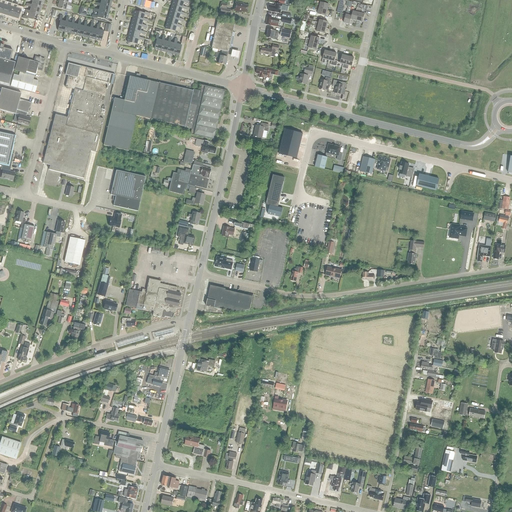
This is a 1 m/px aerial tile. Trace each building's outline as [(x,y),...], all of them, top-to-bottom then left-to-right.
[(2,0),(1,3),(2,3),(0,10),(0,13),(5,15),(8,5),(7,5),(4,4),(4,0),(2,0)] [(9,0),(7,5),(8,5),(5,15),(11,17),(14,7),(13,7),(10,6),(11,1),(9,0)] [(40,9),(42,3),(33,0),(32,1),(31,5),(26,3),(26,6),(31,7),(31,6),(40,9)] [(71,4),(68,3),(59,0),(57,7),(65,10),(67,5),(70,6),(71,4)] [(15,2),(13,7),(14,7),(11,17),(18,19),(21,9),(16,8),(17,3),(15,2)] [(241,11),(247,12),(248,6),(243,4),(243,3),(235,2),(233,11),(241,12),(241,11)] [(316,4),(315,7),(327,10),(329,4),(320,2),(320,5),(316,4)] [(220,8),(218,13),(219,13),(227,15),(229,15),(230,10),(226,9),(227,4),(221,3),(220,8)] [(268,11),(280,13),(281,9),(284,10),(285,5),(275,3),(275,6),(269,5),(268,11)] [(187,8),(182,6),(182,7),(172,4),(171,10),(180,13),(181,12),(182,9),(186,10),(187,8)] [(108,14),(109,8),(99,5),(99,6),(98,10),(93,8),(93,11),(94,11),(98,12),(98,11),(108,14)] [(39,15),(40,9),(31,6),(31,7),(30,11),(25,9),(24,12),(29,13),(29,12),(39,15)] [(327,10),(315,7),(314,10),(318,11),(317,14),(325,16),(327,10)] [(345,14),(343,23),(349,24),(351,19),(350,19),(352,12),(350,11),(351,7),(347,7),(345,14)] [(352,12),(350,19),(351,19),(356,21),(359,9),(358,8),(357,8),(356,12),(353,11),(352,12)] [(359,9),(356,21),(362,22),(364,14),(361,13),(362,9),(359,9)] [(185,14),(181,12),(180,13),(171,10),(169,16),(178,19),(179,18),(180,15),(185,16),(185,14)] [(106,20),(108,14),(98,11),(98,12),(94,11),(93,15),(92,15),(91,17),(96,18),(97,17),(106,20)] [(135,11),(133,16),(133,17),(143,20),(143,18),(144,15),(149,16),(149,13),(144,12),(144,13),(135,11)] [(37,21),(39,15),(29,12),(29,13),(28,17),(23,16),(22,18),(27,19),(28,18),(37,21)] [(57,30),(62,31),(64,32),(66,22),(65,22),(61,21),(62,16),(60,15),(59,20),(60,21),(57,30)] [(183,20),(179,18),(178,19),(169,16),(167,22),(177,25),(177,24),(178,21),(183,22),(183,20)] [(66,17),(65,22),(66,22),(64,32),(70,33),(72,23),(71,23),(67,22),(69,17),(66,17)] [(148,20),(143,18),(143,20),(133,17),(132,23),(141,26),(141,25),(142,21),(147,22),(148,20)] [(267,17),(265,24),(271,25),(273,26),(278,27),(279,20),(274,19),(272,18),(267,17)] [(72,18),(71,23),(72,23),(70,33),(76,35),(78,25),(77,25),(74,24),(75,19),(72,18)] [(79,20),(77,25),(78,25),(76,35),(82,36),(85,26),(83,26),(80,25),(81,20),(79,20)] [(221,50),(228,52),(234,24),(226,22),(217,20),(211,48),(221,50)] [(85,21),(83,26),(85,26),(82,36),(88,38),(91,28),(90,28),(86,27),(87,22),(85,21)] [(182,26),(177,24),(177,25),(167,22),(165,29),(175,32),(176,27),(181,28),(182,26)] [(91,23),(90,28),(91,28),(88,38),(95,39),(97,29),(96,29),(92,28),(93,23),(91,23)] [(146,26),(141,25),(141,26),(132,23),(130,29),(140,32),(140,31),(141,27),(146,28),(146,26)] [(97,24),(96,29),(97,29),(95,39),(101,41),(103,31),(98,30),(100,25),(97,24)] [(317,28),(316,32),(324,34),(326,28),(314,25),(313,27),(317,28)] [(145,32),(140,31),(140,32),(130,29),(129,36),(138,38),(138,37),(139,33),(144,34),(145,32)] [(273,39),(277,40),(278,32),(274,31),(275,31),(268,29),(266,38),(273,39)] [(290,38),(291,31),(282,29),(280,36),(290,38)] [(154,49),(158,50),(160,50),(162,41),(161,40),(157,39),(159,34),(156,34),(155,39),(156,39),(154,49)] [(162,35),(161,40),(162,41),(160,50),(166,52),(168,42),(167,42),(163,41),(165,36),(162,35)] [(143,38),(138,37),(138,38),(129,36),(127,42),(137,44),(138,39),(143,41),(143,38)] [(168,37),(167,42),(168,42),(166,52),(172,53),(174,44),(173,44),(170,43),(171,38),(168,37)] [(174,39),(173,44),(174,44),(172,53),(179,55),(181,45),(176,44),(177,39),(174,39)] [(318,44),(305,41),(305,44),(309,45),(308,48),(316,50),(318,44)] [(0,82),(9,84),(11,77),(15,62),(10,61),(13,50),(3,47),(4,45),(0,44),(0,45),(0,82)] [(278,50),(279,46),(273,45),(272,50),(262,48),(261,53),(270,55),(270,56),(274,57),(275,50),(278,50)] [(221,53),(215,52),(214,57),(219,58),(218,63),(225,65),(228,52),(221,50),(221,53)] [(239,52),(232,50),(230,57),(238,59),(239,52)] [(322,59),(321,62),(321,63),(322,63),(324,63),(325,60),(328,60),(330,52),(324,51),(322,59)] [(336,54),(330,52),(328,60),(331,61),(330,65),(336,66),(337,61),(335,61),(336,54)] [(342,55),(339,63),(343,64),(342,68),(345,69),(348,56),(342,55)] [(42,71),(45,59),(35,56),(34,61),(18,57),(14,70),(25,73),(26,71),(35,74),(37,69),(42,71)] [(354,58),(348,56),(345,69),(348,69),(349,65),(352,66),(354,58)] [(55,115),(43,163),(44,163),(50,165),(49,170),(84,178),(90,151),(95,152),(100,134),(103,119),(99,118),(101,110),(104,110),(105,107),(102,106),(103,101),(104,96),(106,89),(107,89),(107,87),(108,83),(111,74),(80,66),(68,63),(65,75),(68,75),(65,87),(74,89),(67,117),(55,115)] [(300,77),(296,77),(296,80),(299,81),(298,83),(306,85),(308,76),(307,76),(308,74),(311,75),(313,69),(312,69),(313,66),(309,65),(308,68),(305,67),(303,75),(301,74),(300,77)] [(256,73),(259,74),(259,77),(264,78),(264,77),(269,78),(270,74),(278,76),(279,70),(266,68),(263,69),(261,69),(257,68),(256,73)] [(10,86),(22,89),(35,93),(38,81),(33,80),(34,76),(19,72),(18,76),(14,74),(10,86)] [(159,82),(159,83),(129,76),(124,100),(114,98),(103,145),(128,151),(136,116),(150,119),(150,120),(151,120),(151,119),(184,127),(184,128),(185,127),(191,129),(190,134),(189,134),(214,140),(214,139),(225,91),(226,90),(200,85),(201,85),(200,92),(193,91),(193,90),(192,90),(192,91),(159,83),(159,82)] [(329,85),(330,79),(326,77),(325,81),(321,80),(319,89),(325,90),(326,84),(329,85)] [(333,80),(332,85),(335,86),(334,93),(340,94),(342,89),(344,90),(346,83),(340,82),(339,84),(337,84),(337,81),(333,80)] [(21,93),(9,90),(1,88),(0,92),(0,109),(15,114),(20,115),(17,122),(27,125),(30,117),(26,116),(27,113),(28,113),(31,103),(19,99),(21,93)] [(267,131),(268,124),(261,123),(261,126),(256,125),(253,136),(255,137),(256,137),(262,138),(263,130),(267,131)] [(285,129),(279,154),(296,158),(303,133),(285,129)] [(0,163),(2,164),(1,170),(3,170),(2,178),(12,180),(14,172),(9,171),(12,161),(9,160),(15,136),(0,132),(0,163)] [(199,146),(202,147),(201,153),(207,154),(208,151),(214,153),(216,147),(208,146),(207,145),(208,142),(204,141),(196,139),(195,145),(199,146)] [(328,144),(326,153),(338,155),(337,160),(341,161),(342,154),(339,153),(340,147),(328,144)] [(185,155),(183,162),(189,164),(192,163),(193,157),(185,155)] [(327,157),(318,155),(315,167),(324,169),(327,157)] [(363,156),(359,171),(371,174),(374,164),(378,165),(377,169),(385,171),(386,167),(388,167),(390,160),(379,157),(378,160),(375,160),(375,159),(363,156)] [(400,166),(399,170),(400,170),(399,173),(406,175),(405,176),(412,177),(413,170),(410,169),(410,168),(408,167),(409,164),(401,162),(400,166)] [(185,171),(181,170),(178,169),(177,173),(173,173),(168,191),(184,195),(185,188),(186,189),(187,185),(194,187),(195,186),(205,188),(206,188),(208,179),(208,178),(209,175),(209,176),(210,175),(209,175),(210,170),(211,169),(210,169),(206,168),(207,168),(202,166),(202,167),(193,165),(191,170),(186,169),(185,171)] [(113,206),(138,211),(145,177),(116,170),(110,195),(115,196),(113,206)] [(416,186),(436,191),(439,179),(419,174),(416,186)] [(283,209),(283,208),(278,207),(285,178),(273,175),(266,204),(270,205),(268,214),(281,217),(280,216),(282,209),(283,209)] [(65,195),(72,197),(74,188),(67,186),(65,195)] [(186,201),(185,204),(194,205),(195,203),(198,204),(199,205),(199,204),(202,205),(205,194),(197,193),(196,199),(193,198),(192,202),(186,201)] [(17,211),(15,221),(21,222),(20,228),(19,234),(22,235),(21,239),(31,241),(34,226),(24,224),(25,220),(22,219),(24,213),(17,211)] [(199,218),(200,214),(193,212),(192,215),(188,214),(188,217),(191,218),(190,223),(194,224),(194,225),(195,225),(197,225),(198,221),(197,221),(198,218),(199,218)] [(462,212),(460,219),(472,221),(473,214),(462,212)] [(110,218),(109,225),(119,228),(121,220),(120,220),(121,215),(115,213),(113,219),(110,218)] [(497,216),(496,221),(497,221),(498,222),(503,223),(502,227),(502,229),(505,230),(507,224),(508,219),(500,217),(497,216)] [(46,232),(43,247),(53,249),(56,236),(63,238),(64,233),(62,233),(65,222),(58,221),(55,231),(57,231),(56,234),(46,232)] [(452,225),(450,237),(458,238),(458,235),(460,235),(465,236),(466,229),(459,227),(460,226),(452,225)] [(233,235),(234,229),(230,228),(224,226),(221,236),(228,237),(229,235),(233,235)] [(179,227),(177,237),(180,237),(179,242),(180,242),(183,243),(185,244),(192,246),(194,237),(188,236),(189,230),(179,227)] [(64,262),(79,265),(85,240),(70,237),(64,262)] [(411,241),(409,250),(409,253),(408,253),(407,261),(408,261),(408,264),(414,265),(415,258),(416,258),(417,254),(416,254),(416,251),(415,250),(415,247),(423,248),(424,242),(416,241),(411,241)] [(31,251),(32,246),(21,243),(19,248),(31,251)] [(493,259),(498,259),(499,255),(500,252),(504,253),(505,245),(495,244),(493,255),(494,255),(493,259)] [(477,261),(482,262),(482,256),(489,257),(491,247),(479,245),(478,249),(478,248),(477,257),(477,261)] [(217,257),(215,265),(215,266),(224,268),(231,269),(233,263),(226,261),(227,259),(217,257)] [(252,262),(250,270),(257,272),(258,263),(262,264),(263,261),(259,260),(252,258),(252,262)] [(237,264),(235,271),(243,273),(244,266),(237,264)] [(296,269),(295,268),(294,271),(292,271),(290,280),(296,281),(296,278),(297,279),(299,273),(301,273),(303,268),(296,266),(296,269)] [(341,270),(327,267),(326,274),(339,278),(341,270)] [(368,280),(373,281),(374,275),(368,274),(368,272),(363,272),(362,279),(368,280)] [(126,301),(125,305),(136,308),(136,309),(142,310),(142,309),(148,310),(153,311),(152,315),(161,317),(162,317),(163,316),(165,316),(167,317),(170,318),(170,317),(173,316),(173,313),(174,309),(175,309),(176,309),(177,307),(180,293),(176,292),(175,292),(176,287),(177,288),(177,287),(169,286),(169,285),(160,283),(160,281),(149,278),(146,290),(146,292),(144,292),(145,291),(145,290),(144,291),(142,290),(142,289),(142,290),(141,292),(139,291),(133,290),(130,289),(129,289),(126,301)] [(108,285),(100,283),(97,295),(105,297),(108,285)] [(207,299),(206,305),(209,306),(209,307),(210,307),(210,306),(214,307),(235,312),(250,309),(251,304),(253,296),(251,296),(251,297),(249,296),(249,295),(248,295),(225,290),(211,286),(208,299),(207,299)] [(44,309),(40,324),(45,326),(48,317),(52,318),(53,313),(55,313),(58,302),(56,301),(58,296),(51,294),(46,310),(44,309)] [(77,304),(74,316),(77,317),(78,312),(81,312),(82,309),(79,308),(80,305),(82,305),(84,300),(80,299),(79,304),(77,304)] [(103,309),(109,310),(115,311),(117,304),(113,303),(106,300),(103,309)] [(64,315),(61,314),(61,312),(57,310),(57,313),(56,315),(59,316),(57,323),(62,324),(62,322),(63,323),(64,318),(64,317),(64,315)] [(96,312),(93,324),(99,325),(99,323),(100,324),(103,314),(96,312)] [(135,326),(135,320),(130,320),(131,319),(122,318),(121,324),(127,324),(127,327),(131,327),(131,326),(135,326)] [(80,332),(80,329),(83,330),(85,325),(74,322),(73,328),(73,330),(71,337),(72,337),(72,339),(76,340),(76,338),(78,338),(79,331),(80,332)] [(154,339),(176,333),(175,327),(153,332),(154,339)] [(493,339),(491,349),(495,350),(494,352),(501,354),(502,350),(503,350),(504,345),(502,344),(503,341),(493,339)] [(17,360),(22,361),(22,360),(24,361),(26,360),(26,358),(26,357),(26,356),(30,344),(25,342),(23,348),(21,347),(17,360)] [(434,358),(440,359),(441,353),(437,352),(438,350),(431,348),(429,355),(434,356),(434,358)] [(198,366),(197,370),(206,373),(208,365),(214,367),(215,361),(209,359),(208,362),(199,359),(198,364),(198,366)] [(427,375),(435,376),(436,373),(433,372),(433,371),(431,370),(431,365),(428,365),(429,363),(422,362),(421,368),(424,369),(427,370),(427,371),(428,371),(427,375)] [(150,378),(149,384),(161,387),(162,381),(163,379),(167,380),(169,370),(159,367),(158,373),(156,379),(150,378)] [(432,394),(435,381),(431,380),(428,379),(425,393),(432,394)] [(110,384),(106,383),(104,389),(111,391),(113,385),(110,384)] [(102,395),(100,401),(107,403),(108,403),(110,397),(106,396),(108,392),(103,391),(102,395)] [(274,407),(285,409),(287,401),(275,398),(274,407)] [(417,402),(415,409),(426,411),(427,407),(431,408),(432,401),(425,399),(422,399),(421,403),(417,402)] [(461,403),(459,415),(465,416),(467,404),(461,403)] [(69,407),(68,412),(71,412),(73,413),(72,416),(75,417),(77,417),(77,416),(78,411),(77,410),(78,405),(72,404),(71,408),(69,407)] [(112,413),(111,413),(111,414),(107,413),(105,419),(109,420),(113,421),(113,420),(117,421),(119,415),(117,414),(118,409),(113,407),(112,413)] [(473,417),(479,418),(479,417),(484,418),(485,412),(477,411),(478,410),(470,408),(469,416),(473,416),(473,417)] [(13,424),(21,426),(24,415),(17,413),(13,424)] [(125,420),(135,422),(136,416),(127,414),(125,420)] [(147,425),(151,426),(152,421),(148,420),(144,419),(139,417),(138,421),(143,423),(143,424),(147,425)] [(432,419),(431,426),(442,429),(444,422),(432,419)] [(240,428),(238,433),(238,432),(236,443),(243,444),(245,434),(244,434),(246,429),(240,428)] [(95,436),(94,444),(99,445),(99,442),(104,443),(104,445),(113,447),(114,440),(108,439),(109,433),(101,431),(99,437),(95,436)] [(121,455),(120,457),(121,457),(118,471),(133,475),(138,452),(140,452),(143,441),(125,437),(119,436),(117,447),(114,446),(113,453),(121,455)] [(203,457),(209,458),(211,451),(203,449),(204,446),(198,444),(200,439),(187,436),(185,445),(195,447),(193,453),(203,456),(203,457)] [(2,438),(1,439),(0,442),(0,453),(16,458),(21,444),(2,438)] [(65,446),(73,448),(74,443),(69,441),(66,440),(66,441),(62,440),(60,446),(64,447),(65,446)] [(297,452),(298,451),(302,452),(302,449),(303,445),(297,444),(297,443),(293,442),(292,448),(295,449),(294,452),(297,452)] [(51,455),(58,457),(60,448),(54,446),(51,455)] [(411,464),(411,462),(413,463),(413,464),(419,465),(420,460),(416,459),(416,458),(420,459),(422,449),(416,447),(414,460),(412,460),(412,458),(404,456),(403,461),(407,462),(407,463),(411,464)] [(464,454),(463,460),(467,461),(476,463),(477,456),(468,455),(469,451),(461,449),(460,454),(464,454)] [(442,465),(441,470),(450,472),(451,467),(454,452),(446,450),(442,465)] [(237,453),(234,453),(229,452),(229,454),(225,453),(224,459),(227,460),(226,463),(227,463),(226,469),(230,470),(231,470),(233,461),(232,461),(233,459),(234,459),(235,459),(237,453)] [(299,463),(300,458),(283,455),(282,460),(299,463)] [(330,480),(332,480),(331,486),(334,487),(333,490),(338,491),(339,488),(341,478),(340,478),(341,474),(344,475),(346,466),(340,464),(338,473),(337,477),(333,476),(333,477),(330,476),(330,480)] [(277,484),(282,485),(283,481),(287,482),(289,473),(280,471),(279,476),(278,476),(277,480),(278,480),(277,484)] [(350,487),(351,487),(350,491),(357,493),(359,486),(362,487),(365,472),(361,471),(359,479),(358,483),(352,482),(352,484),(351,484),(350,484),(350,486),(350,487)] [(314,480),(316,475),(307,473),(305,484),(312,486),(314,479),(314,480)] [(385,485),(387,476),(380,474),(378,484),(385,485)] [(427,486),(434,488),(436,477),(430,475),(427,486)] [(177,489),(179,482),(174,481),(174,478),(171,477),(164,476),(161,485),(170,487),(174,488),(177,489)] [(179,495),(186,496),(188,487),(181,485),(179,495)] [(196,489),(197,488),(189,486),(186,498),(205,502),(207,492),(196,489)] [(138,489),(133,488),(128,487),(128,490),(125,489),(124,489),(125,489),(123,496),(126,497),(130,498),(130,497),(135,499),(138,489)] [(373,497),(372,498),(382,501),(384,493),(382,492),(383,492),(381,491),(382,491),(376,490),(376,492),(371,491),(370,497),(373,497)] [(214,499),(212,506),(221,508),(223,502),(220,501),(222,495),(221,495),(221,492),(217,491),(216,493),(215,493),(214,499)] [(242,506),(243,501),(242,501),(243,495),(238,494),(236,499),(235,499),(234,503),(234,507),(235,508),(239,509),(239,505),(242,506)] [(429,504),(430,495),(424,494),(423,499),(417,498),(415,510),(423,511),(425,503),(429,504)] [(161,503),(172,506),(173,498),(163,496),(161,503)] [(119,497),(118,502),(122,503),(121,508),(120,511),(123,511),(124,511),(125,511),(131,511),(133,504),(127,503),(128,499),(125,499),(119,497)] [(409,505),(410,498),(403,497),(403,500),(395,499),(393,506),(397,507),(397,508),(404,509),(405,505),(409,505)] [(471,506),(480,507),(481,501),(472,499),(472,498),(463,497),(462,501),(465,502),(465,501),(471,502),(471,506)] [(273,499),(272,503),(280,505),(279,508),(281,509),(281,510),(287,511),(288,506),(283,505),(282,504),(283,501),(281,500),(281,499),(275,498),(275,499),(273,499)] [(95,499),(92,511),(97,511),(100,511),(103,501),(95,499)] [(261,505),(262,500),(256,499),(255,503),(252,502),(250,508),(249,511),(259,511),(261,505)]
